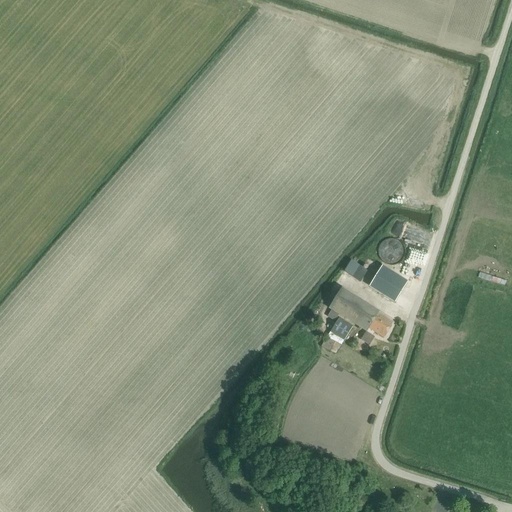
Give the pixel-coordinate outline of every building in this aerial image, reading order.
[(383,264),(387,266),(392,267),(397,266),(401,263),(404,259),(405,255),(405,250),(403,245),(400,241),(395,239),(390,238),(385,239),(381,243),(378,247),(377,251),(377,256),(379,261),(383,264)] [(360,282),(369,270),(353,258),(344,270),(360,282)] [(382,266),(369,286),(395,302),(408,282),(382,266)] [(490,281),(491,276),(479,273),(478,278),(490,281)] [(335,321),(339,314),(366,331),(368,328),(383,338),(393,322),(378,313),(379,311),(342,288),(329,308),(332,310),(328,317),(335,321)] [(330,332),(344,340),(353,327),(339,318),(330,332)] [(372,335),(366,331),(363,337),(369,340),(372,335)]
